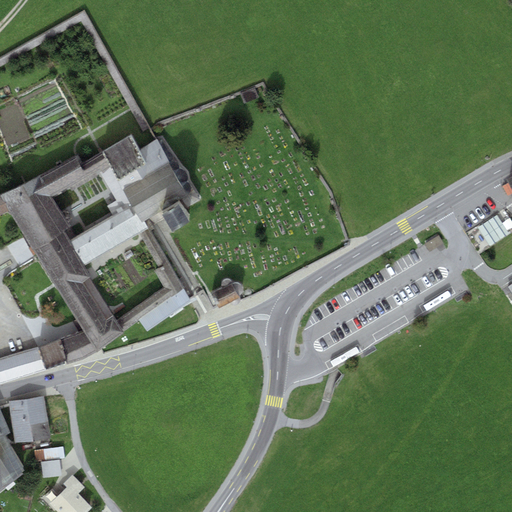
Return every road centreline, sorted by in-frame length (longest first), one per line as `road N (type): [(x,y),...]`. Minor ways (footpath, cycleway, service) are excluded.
road 1 (primary): [(282,318),(319,278),(487,177)]
road 2 (tertiary): [(61,376),(241,320),(282,318)]
road 3 (primary): [(282,318),(271,417),(218,511)]
road 4 (residential): [(61,376),(86,466),(116,511)]
